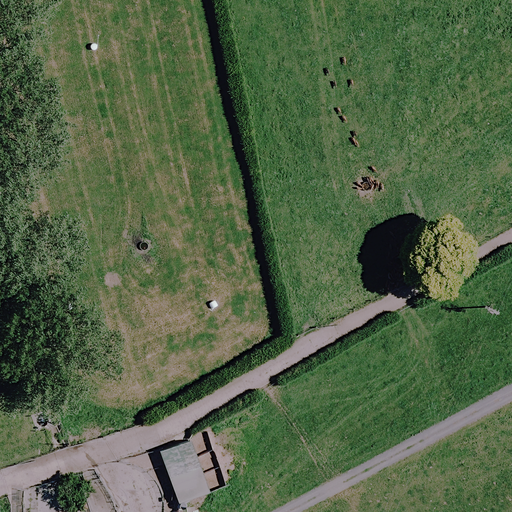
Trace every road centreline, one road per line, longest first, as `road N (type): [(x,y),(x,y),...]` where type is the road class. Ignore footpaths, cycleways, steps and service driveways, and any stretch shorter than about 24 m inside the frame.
road 1 (track): [(511,229),(167,421),(0,478)]
road 2 (track): [(317,511),(511,406)]
